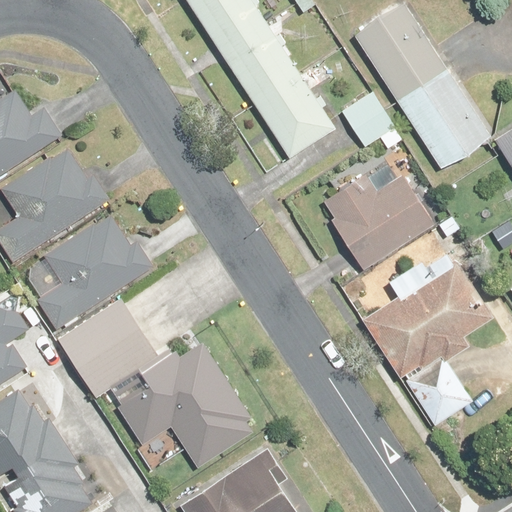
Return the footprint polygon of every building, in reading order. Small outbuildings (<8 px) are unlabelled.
[(304,79),(252,0),(187,0),(291,159),(336,129),(313,94),(334,80),(325,66),(304,79)] [(492,140),(407,5),(357,37),(442,171),(492,140)] [(45,107),(30,117),(15,93),(8,97),(0,85),(0,176),(63,134),(45,107)] [(405,140),(375,93),(343,113),(365,148),(381,138),(388,150),(405,140)] [(511,131),(495,142),(511,168),(511,131)] [(111,200),(76,145),(4,192),(21,219),(0,232),(0,239),(15,262),(111,200)] [(438,223),(398,159),(366,178),(324,205),(364,269),(438,223)] [(133,247),(114,215),(22,272),(41,302),(57,329),(155,269),(139,243),(133,247)] [(419,271),(416,267),(392,283),(403,298),(367,322),(437,426),(473,402),(447,363),(471,347),(465,338),(492,320),(456,268),(446,252),(419,271)] [(31,329),(12,299),(0,306),(0,385),(25,369),(9,343),(31,329)] [(140,368),(163,354),(128,299),(62,340),(97,396),(140,368)] [(163,354),(140,368),(147,379),(114,400),(145,449),(175,430),(199,468),(261,429),(207,342),(170,365),(163,354)] [(84,483),(87,481),(27,385),(0,402),(0,475),(14,467),(20,476),(0,488),(15,511),(80,511),(96,502),(84,483)] [(299,511),(282,485),(280,482),(291,474),(274,449),(182,509),(184,511),(299,511)]
